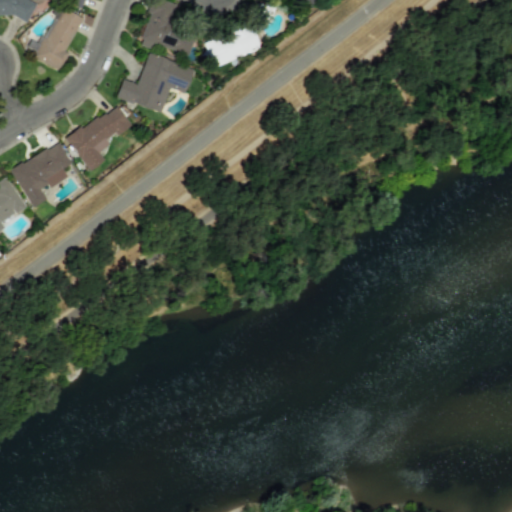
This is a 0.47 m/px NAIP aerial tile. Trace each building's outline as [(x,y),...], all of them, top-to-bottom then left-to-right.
[(0,0),(0,17),(29,17),(28,0),(0,0)] [(187,56),(196,26),(170,17),(174,5),(159,0),(150,0),(136,45),(149,49),(150,44),(187,56)] [(62,52),(80,19),(61,8),(44,39),(41,37),(30,56),(56,71),(66,54),(62,52)] [(201,41),(211,67),(259,48),(248,22),(201,41)] [(191,68),(144,53),(135,84),(119,79),(113,98),(160,113),(167,88),(183,93),(191,68)] [(87,171),(102,160),(96,152),(108,144),(106,141),(129,124),(113,103),(63,139),(87,171)] [(30,208),(44,200),(39,191),(65,176),(60,168),(69,163),(56,141),(7,170),(30,208)] [(0,229),(3,228),(0,222),(0,221),(23,208),(4,176),(0,178),(0,229)]
